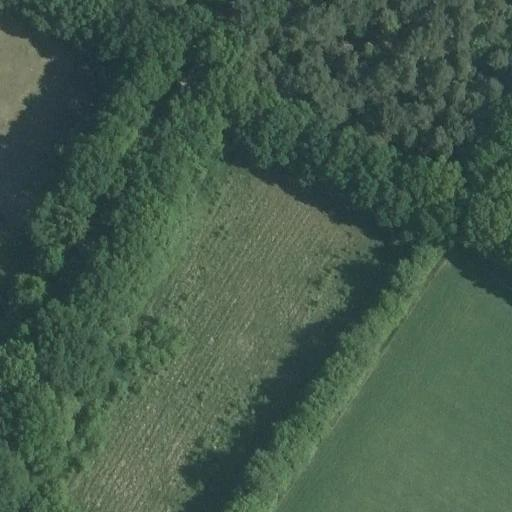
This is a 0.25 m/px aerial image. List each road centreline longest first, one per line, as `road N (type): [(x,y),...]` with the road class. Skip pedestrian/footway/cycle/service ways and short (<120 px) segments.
road 1 (unclassified): [(0,386),(121,171),(236,0)]
road 2 (track): [(184,76),(424,201),(474,213),(511,235)]
